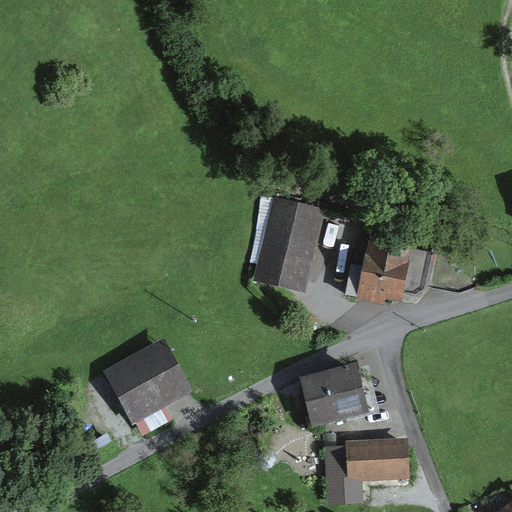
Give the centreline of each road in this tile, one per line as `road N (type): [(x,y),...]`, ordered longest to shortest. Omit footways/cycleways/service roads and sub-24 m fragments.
road 1 (unclassified): [(380,329),(26,511)]
road 2 (residential): [(447,511),(380,329)]
road 3 (unclassified): [(511,290),(380,329)]
